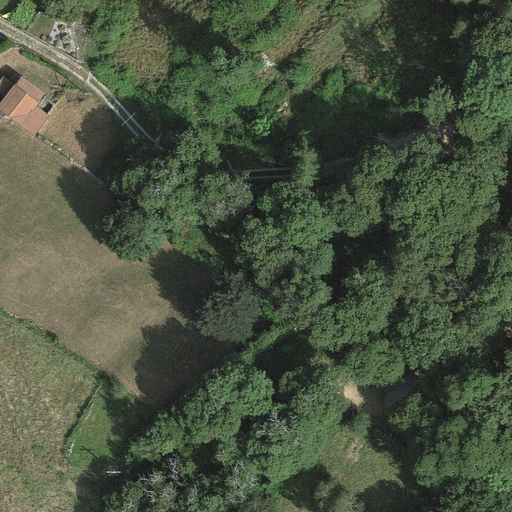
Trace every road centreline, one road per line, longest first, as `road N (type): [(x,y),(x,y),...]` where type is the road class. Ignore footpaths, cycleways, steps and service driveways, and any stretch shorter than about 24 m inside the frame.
road 1 (track): [(0,31),(84,73),(134,131),(196,174),(333,171),(415,143),(455,141),(511,157)]
road 2 (track): [(511,328),(406,390),(396,406),(418,443),(511,498)]
